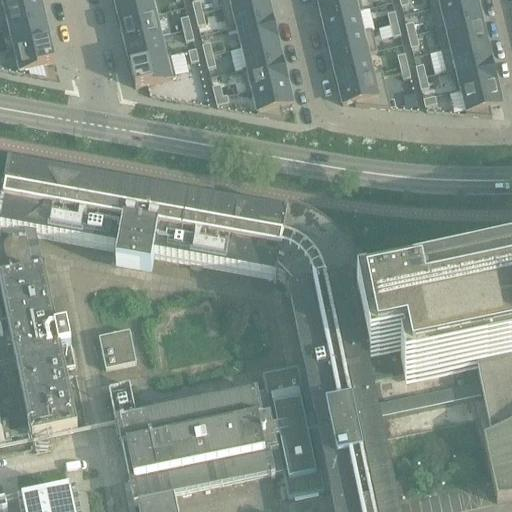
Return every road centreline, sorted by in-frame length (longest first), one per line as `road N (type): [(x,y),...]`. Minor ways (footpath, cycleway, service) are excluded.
road 1 (secondary): [(511,181),(403,178),(95,126)]
road 2 (residential): [(511,135),(330,119),(295,0)]
road 3 (residential): [(76,0),(99,96),(95,126)]
